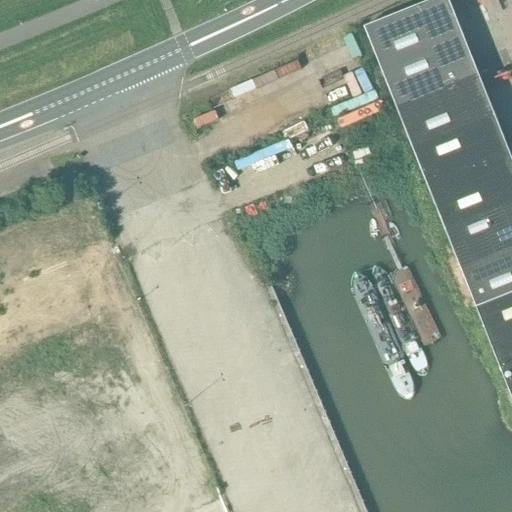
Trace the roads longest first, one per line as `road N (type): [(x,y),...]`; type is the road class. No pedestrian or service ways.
road 1 (unclassified): [(106,82),(274,511)]
road 2 (secondary): [(106,82),(287,0)]
